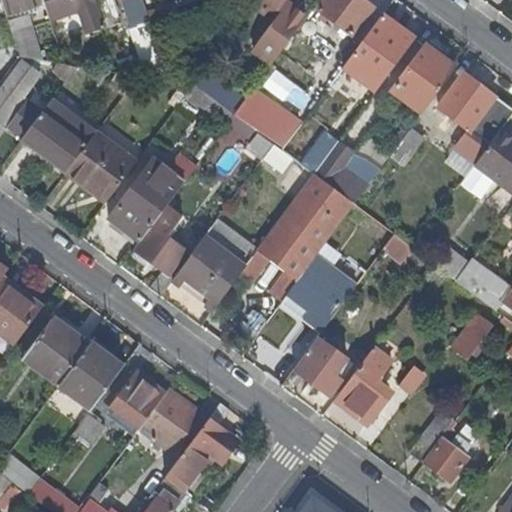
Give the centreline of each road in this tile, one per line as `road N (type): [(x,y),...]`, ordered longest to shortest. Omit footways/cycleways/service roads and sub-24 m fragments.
road 1 (residential): [(0,209),(302,435)]
road 2 (residential): [(302,435),(405,511)]
